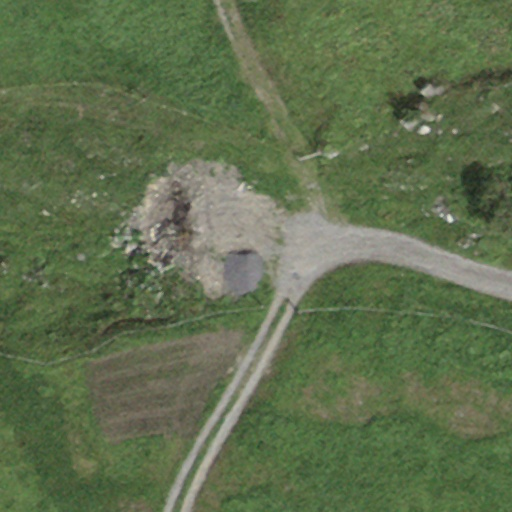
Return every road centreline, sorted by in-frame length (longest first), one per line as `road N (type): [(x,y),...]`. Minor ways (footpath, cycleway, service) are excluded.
road 1 (track): [(181,511),(327,254)]
road 2 (track): [(235,0),(330,222),(327,254)]
road 3 (track): [(327,254),(365,249),(511,279)]
